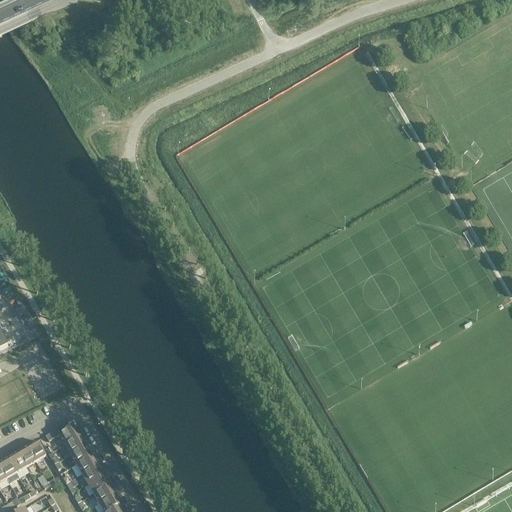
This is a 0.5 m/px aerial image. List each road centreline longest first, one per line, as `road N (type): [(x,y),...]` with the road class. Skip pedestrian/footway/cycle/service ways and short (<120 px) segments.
road 1 (unclassified): [(138,182),(129,147),(143,114),(274,51)]
road 2 (unclassified): [(138,511),(76,409),(0,446)]
road 3 (unclassified): [(397,0),(274,51)]
